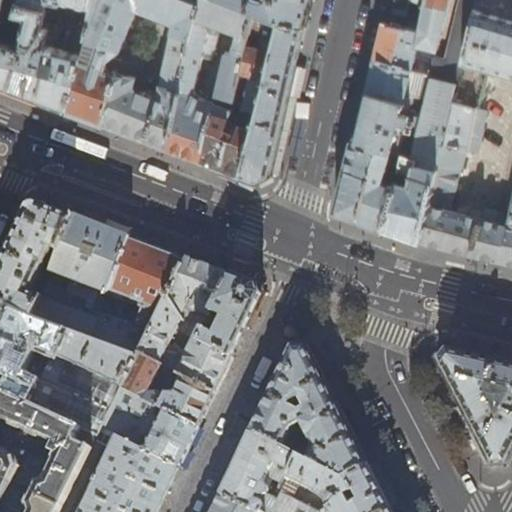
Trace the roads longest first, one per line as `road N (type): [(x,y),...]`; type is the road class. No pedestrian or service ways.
road 1 (residential): [(294,240),(284,292),(180,511)]
road 2 (primary): [(29,136),(294,240)]
road 3 (residential): [(402,275),(385,372),(461,511)]
road 4 (residential): [(348,0),(294,240)]
